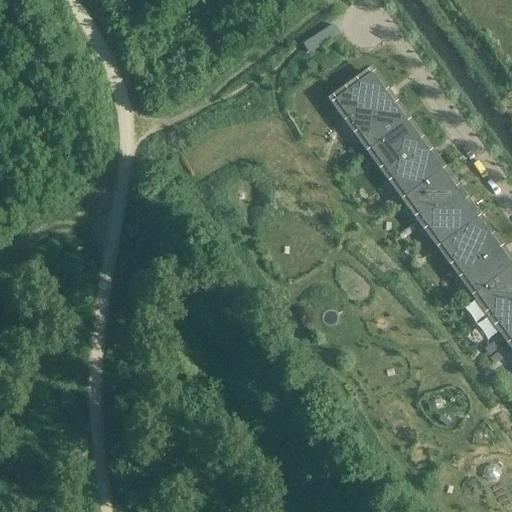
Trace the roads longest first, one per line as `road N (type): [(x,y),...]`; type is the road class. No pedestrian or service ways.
road 1 (track): [(61,0),(109,72),(127,147),(97,417),(109,511)]
road 2 (residential): [(365,25),(393,34),(511,200)]
road 3 (track): [(0,259),(53,223),(95,207),(115,226)]
